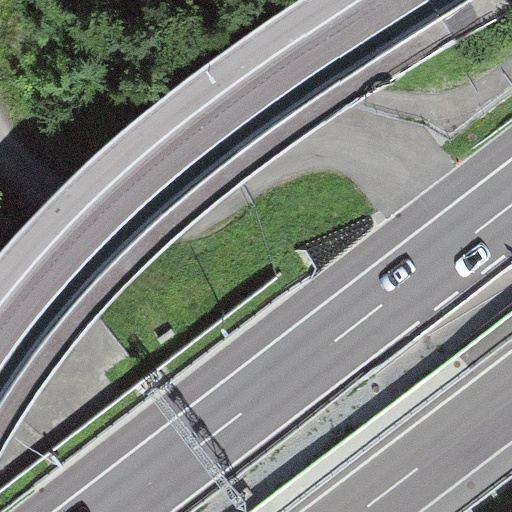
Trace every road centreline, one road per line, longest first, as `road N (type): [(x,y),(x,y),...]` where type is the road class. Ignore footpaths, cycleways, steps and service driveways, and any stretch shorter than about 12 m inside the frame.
road 1 (track): [(0,425),(46,350),(165,222),(308,111),(494,0)]
road 2 (track): [(511,73),(446,105),(387,106),(336,84),(297,88),(153,201),(88,208),(35,190),(0,149)]
road 3 (motorway): [(393,0),(148,175),(0,334)]
road 4 (motorway): [(511,205),(113,511)]
road 5 (motorway): [(366,511),(511,401)]
